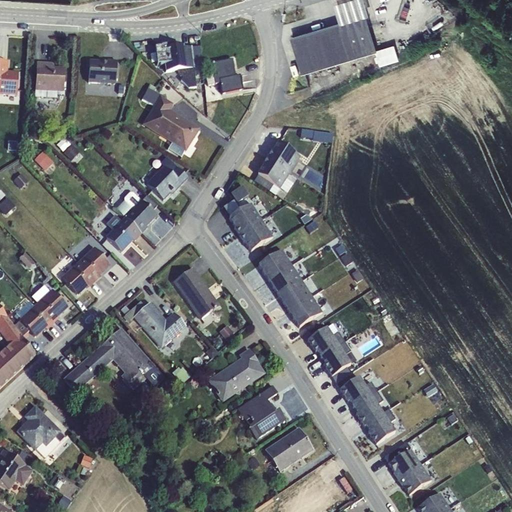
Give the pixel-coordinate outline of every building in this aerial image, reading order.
[(365,0),(344,0),(334,3),(336,10),(362,3),(366,15),(370,14),(365,0)] [(287,25),(302,73),(377,51),(366,15),(362,3),(336,10),(287,25)] [(378,47),(382,63),(401,59),(398,43),(378,47)] [(166,73),(176,72),(183,79),(181,82),(189,90),(196,89),(193,69),(194,69),(191,48),(183,49),(183,46),(167,48),(166,46),(161,46),(162,48),(155,49),(157,66),(165,66),(166,73)] [(9,62),(0,60),(0,95),(16,97),(18,73),(8,72),(9,62)] [(88,83),(115,85),(117,62),(107,61),(106,63),(90,61),(88,83)] [(232,61),(211,66),(213,77),(215,86),(220,84),(222,96),(243,92),(240,77),(235,78),(232,61)] [(37,63),(35,91),(57,93),(63,93),(65,68),(54,68),(54,64),(37,63)] [(207,87),(215,86),(213,77),(205,78),(207,87)] [(154,107),(160,97),(161,98),(161,97),(153,92),(154,89),(149,87),(142,100),(154,107)] [(184,152),(186,153),(200,130),(170,111),(173,106),(161,98),(160,97),(154,107),(142,126),(171,144),(184,152)] [(204,103),(197,107),(200,111),(206,108),(204,103)] [(64,137),(70,134),(68,129),(67,129),(62,132),(64,136),(64,137)] [(181,158),(184,152),(171,144),(168,150),(181,158)] [(71,145),(64,154),(72,161),(80,152),(71,145)] [(278,145),(258,177),(279,190),(299,158),(278,145)] [(47,156),(39,164),(45,171),(53,163),(47,156)] [(147,185),(163,201),(172,192),(173,193),(188,178),(177,167),(171,173),(165,167),(147,185)] [(21,174),(13,182),(21,190),(29,182),(21,174)] [(124,217),(141,235),(148,228),(147,227),(158,214),(133,193),(130,192),(124,199),(123,202),(116,210),(124,217)] [(8,198),(0,204),(0,209),(5,215),(15,207),(8,198)] [(234,202),(225,208),(231,218),(240,212),(234,202)] [(231,218),(229,219),(251,252),(273,238),(251,205),(240,212),(231,218)] [(106,238),(122,254),(133,241),(135,242),(141,235),(124,217),(106,238)] [(78,264),(96,283),(102,278),(100,276),(111,266),(95,248),(78,264)] [(282,252),(260,266),(300,327),(322,313),(282,252)] [(25,253),(19,259),(29,270),(35,265),(25,253)] [(61,279),(77,297),(88,287),(89,289),(96,283),(78,264),(61,279)] [(173,284),(200,321),(220,307),(193,269),(173,284)] [(36,306),(53,325),(60,319),(59,318),(69,308),(52,290),(36,306)] [(128,324),(133,319),(146,308),(140,302),(123,319),(128,324)] [(133,319),(161,350),(186,328),(173,314),(165,321),(150,304),(146,308),(133,319)] [(27,332),(36,339),(46,329),(47,331),(53,325),(36,306),(20,321),(27,332)] [(0,329),(11,344),(20,336),(0,308),(0,329)] [(27,332),(20,321),(14,325),(22,336),(27,332)] [(227,327),(220,334),(226,341),(227,340),(230,343),(236,338),(233,335),(234,334),(227,327)] [(359,361),(341,333),(335,336),(330,328),(310,340),(335,381),(351,371),(349,367),(359,361)] [(75,395),(113,361),(125,374),(121,378),(133,392),(157,370),(121,329),(63,381),(75,395)] [(0,388),(35,357),(20,336),(11,344),(0,354),(0,388)] [(207,382),(222,404),(265,375),(249,350),(239,357),(241,360),(207,382)] [(179,368),(172,374),(182,385),(191,378),(183,368),(181,370),(179,368)] [(358,379),(339,391),(347,403),(349,402),(357,414),(355,415),(363,428),(365,426),(369,432),(367,434),(375,446),(394,434),(388,425),(395,421),(389,412),(382,415),(377,406),(382,403),(370,384),(364,388),(358,379)] [(272,387),(237,410),(249,429),(249,430),(256,441),(286,421),(279,409),(275,412),(267,402),(277,395),(272,387)] [(24,418),(27,422),(16,434),(35,452),(35,451),(42,445),(46,448),(54,439),(60,433),(61,432),(35,407),(24,418)] [(265,451),(280,474),(313,451),(298,429),(265,451)] [(60,433),(54,439),(57,443),(63,436),(60,433)] [(45,460),(57,443),(54,439),(46,448),(39,455),(45,460)] [(246,443),(240,450),(247,455),(253,448),(246,443)] [(35,451),(39,455),(46,448),(42,445),(35,451)] [(26,466),(3,451),(0,456),(0,460),(1,461),(0,462),(0,484),(9,491),(16,482),(26,466)] [(410,451),(389,464),(408,494),(429,481),(410,451)] [(20,453),(17,458),(23,462),(26,457),(20,453)] [(250,454),(243,459),(246,463),(247,462),(254,458),(250,454)] [(83,456),(80,466),(89,469),(93,459),(83,456)] [(254,458),(247,462),(253,471),(260,466),(254,458)] [(33,471),(26,466),(16,482),(23,487),(33,471)] [(333,480),(342,494),(349,489),(340,475),(333,480)] [(291,504),(296,511),(318,511),(343,495),(342,494),(333,480),(331,477),(291,504)] [(449,511),(439,495),(417,510),(418,511),(449,511)] [(64,496),(58,505),(65,510),(71,501),(64,496)]
